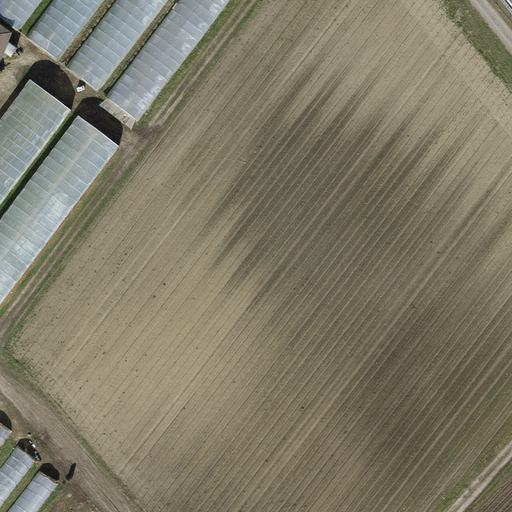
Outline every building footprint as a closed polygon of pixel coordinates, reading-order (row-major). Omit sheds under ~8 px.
[(45,0),(0,0),(0,12),(23,30),(45,0)] [(106,0),(55,0),(29,35),(62,60),(106,0)] [(168,0),(117,0),(68,65),(102,89),(168,0)] [(230,0),(178,0),(109,93),(142,118),(230,0)] [(0,73),(25,39),(0,20),(0,73)] [(0,125),(0,205),(70,113),(32,84),(0,125)] [(0,222),(0,307),(119,148),(78,118),(0,222)] [(0,447),(14,428),(0,417),(0,447)] [(0,474),(0,510),(39,459),(22,446),(0,474)] [(11,511),(37,511),(59,485),(42,472),(11,511)]
